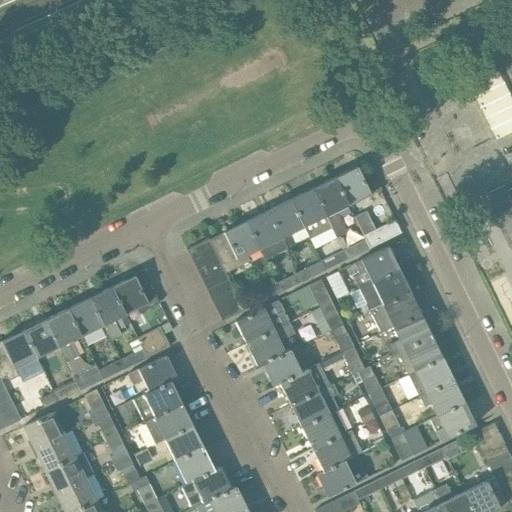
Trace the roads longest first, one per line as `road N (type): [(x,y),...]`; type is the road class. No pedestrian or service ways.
road 1 (residential): [(287,511),(146,221)]
road 2 (residential): [(511,409),(381,137),(365,126)]
road 3 (residential): [(146,221),(365,126)]
road 4 (residential): [(0,295),(146,221)]
